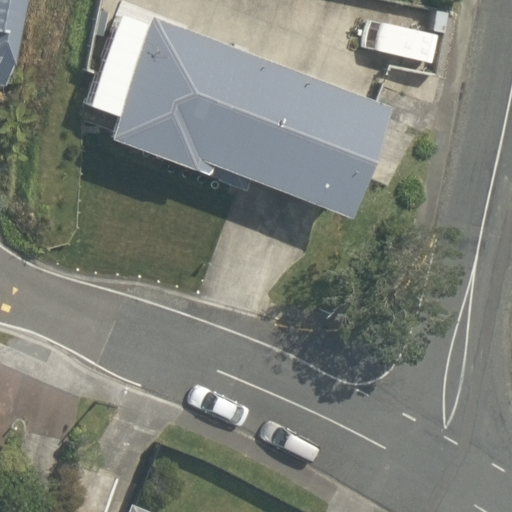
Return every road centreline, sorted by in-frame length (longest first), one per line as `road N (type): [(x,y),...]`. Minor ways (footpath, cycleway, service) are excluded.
road 1 (residential): [(0,286),(201,364),(434,478)]
road 2 (residential): [(434,478),(511,101)]
